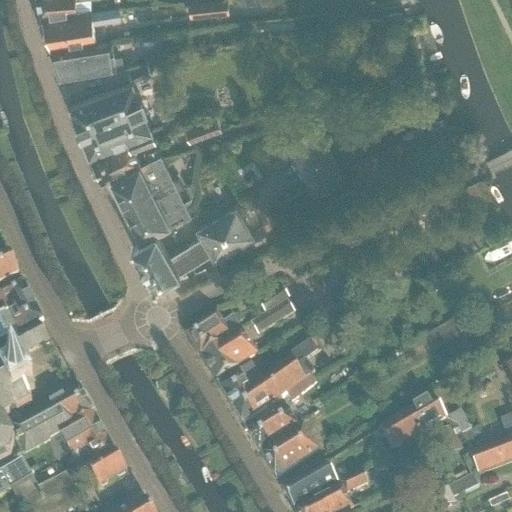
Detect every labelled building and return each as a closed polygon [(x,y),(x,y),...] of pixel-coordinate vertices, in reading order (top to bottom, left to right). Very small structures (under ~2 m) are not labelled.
[(75,12),(75,0),(37,0),(41,18),(75,12)] [(229,13),(227,0),(200,0),(198,0),(199,16),(229,13)] [(92,24),(120,19),(118,5),(75,13),(41,19),(50,49),(96,41),(92,24)] [(335,12),(316,15),(317,22),(337,19),(335,12)] [(103,71),(107,85),(131,76),(127,67),(116,68),(112,42),(51,51),(51,52),(60,77),(103,71)] [(128,143),(131,142),(133,148),(156,140),(152,130),(152,129),(145,111),(146,110),(141,99),(140,99),(133,80),(70,104),(78,123),(77,124),(82,135),(83,135),(90,154),(126,139),(128,143)] [(184,127),(189,142),(222,130),(216,115),(184,127)] [(345,177),(315,125),(285,143),(315,194),(345,177)] [(102,183),(140,164),(133,148),(131,142),(128,143),(122,145),(92,160),(102,183)] [(141,241),(191,216),(178,191),(184,187),(179,178),(173,181),(160,155),(111,180),(141,241)] [(180,273),(212,254),(215,259),(254,236),(236,207),(198,230),(170,247),(173,252),(170,256),(157,233),(134,246),(133,246),(157,288),(180,274),(180,273)] [(0,287),(19,279),(8,257),(0,259),(0,287)] [(0,321),(10,340),(39,325),(43,323),(22,283),(0,294),(0,321)] [(290,301),(282,289),(258,304),(265,316),(290,301)] [(259,337),(293,316),(287,304),(252,326),(259,337)] [(187,336),(200,358),(242,331),(233,317),(222,324),(217,316),(187,336)] [(426,338),(434,350),(462,334),(454,322),(426,338)] [(15,361),(49,343),(39,325),(10,340),(5,343),(15,361)] [(237,368),(257,356),(242,331),(200,358),(216,384),(238,369),(237,368)] [(251,366),(218,387),(243,427),(282,399),(283,400),(287,397),(311,379),(315,376),(305,363),(318,354),(309,343),(288,358),(290,362),(262,382),(251,366)] [(15,440),(9,429),(17,425),(13,417),(32,407),(26,396),(35,391),(23,370),(14,374),(8,364),(0,369),(0,461),(9,457),(10,456),(15,440)] [(311,379),(287,397),(292,404),(310,391),(316,386),(311,379)] [(57,431),(63,428),(64,430),(72,426),(93,415),(80,390),(17,425),(9,429),(15,440),(21,451),(57,431)] [(380,430),(392,452),(447,421),(434,399),(380,430)] [(244,430),(261,455),(299,431),(282,406),(244,430)] [(460,414),(447,421),(456,427),(461,437),(466,434),(470,432),(460,414)] [(92,462),(113,450),(93,415),(72,426),(64,430),(58,434),(65,445),(72,457),(86,450),(92,462)] [(302,429),(261,456),(276,480),(317,453),(302,429)] [(461,452),(448,430),(429,441),(441,463),(461,452)] [(511,438),(468,455),(477,478),(511,464),(511,438)] [(26,511),(70,511),(89,503),(82,489),(93,482),(98,490),(127,473),(115,453),(86,469),(75,476),(73,473),(38,491),(32,480),(33,479),(27,469),(38,463),(33,454),(23,460),(0,473),(0,498),(11,493),(17,504),(21,502),(26,511)] [(282,491),(294,511),(338,486),(326,466),(311,474),(282,491)] [(346,497),(368,486),(363,476),(341,486),(342,488),(296,511),(350,511),(353,511),(346,497)] [(479,489),(473,477),(416,504),(420,511),(441,511),(456,505),(454,501),(479,489)] [(151,511),(145,502),(126,511),(151,511)]
